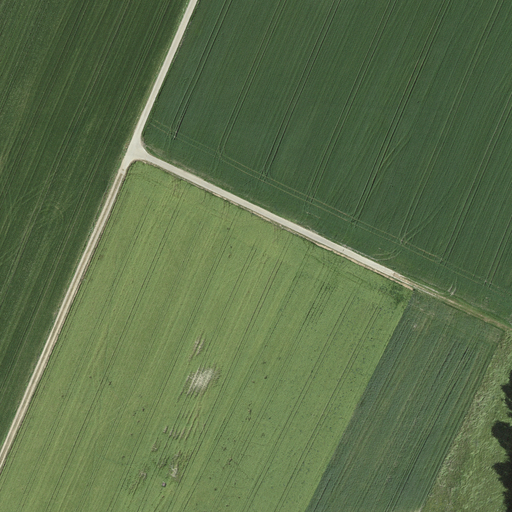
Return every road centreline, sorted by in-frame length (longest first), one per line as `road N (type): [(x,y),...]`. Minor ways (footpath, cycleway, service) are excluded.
road 1 (track): [(193,0),(130,148),(391,274)]
road 2 (track): [(130,148),(0,459)]
